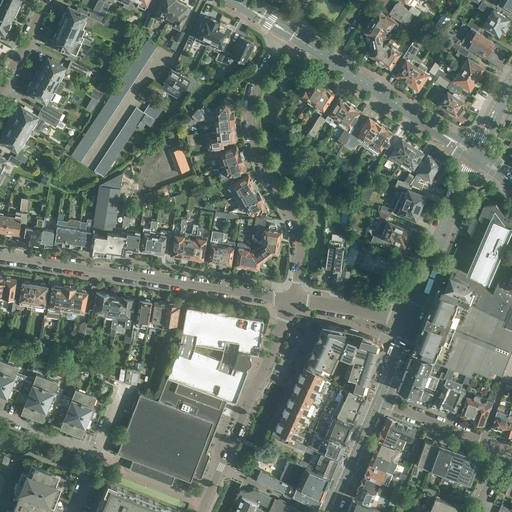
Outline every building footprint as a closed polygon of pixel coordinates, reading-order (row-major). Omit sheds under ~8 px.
[(0,0),(0,3),(17,11),(20,5),(19,3),(19,0),(0,0)] [(97,0),(93,10),(99,13),(105,1),(103,0),(97,0)] [(129,0),(126,8),(129,10),(133,0),(136,0),(138,1),(136,5),(144,8),(147,0),(129,0)] [(161,17),(167,20),(176,1),(175,1),(175,0),(160,0),(153,16),(160,20),(161,17)] [(484,0),(473,0),(480,4),(479,7),(490,14),(482,25),(499,36),(510,18),(484,1),(484,0)] [(511,0),(488,0),(494,4),(496,1),(510,10),(511,9),(511,0)] [(176,1),(167,20),(173,22),(172,25),(179,28),(181,23),(183,23),(190,8),(176,1)] [(398,2),(394,8),(411,20),(415,14),(409,10),(398,2)] [(0,3),(0,17),(10,22),(12,17),(15,16),(17,11),(0,3)] [(108,6),(103,3),(99,13),(104,15),(108,6)] [(413,5),(409,10),(415,14),(418,16),(421,11),(413,5)] [(68,6),(62,19),(83,28),(86,20),(84,19),(88,12),(78,7),(78,8),(77,10),(68,6)] [(411,20),(394,8),(390,14),(407,26),(411,20)] [(88,9),(87,11),(90,13),(89,16),(101,21),(103,16),(88,9)] [(371,20),(388,31),(390,33),(393,29),(395,30),(399,24),(380,11),(379,12),(377,12),(371,20)] [(444,13),(435,27),(441,31),(451,17),(444,13)] [(149,28),(154,18),(148,15),(143,25),(149,28)] [(10,22),(0,17),(0,32),(4,34),(6,29),(9,28),(11,24),(10,22)] [(189,35),(180,53),(186,56),(194,40),(199,43),(200,40),(208,43),(218,21),(211,18),(210,19),(205,17),(202,22),(201,22),(198,29),(199,30),(195,38),(189,35)] [(468,24),(472,27),(478,30),(482,24),(472,17),(468,24)] [(62,19),(57,30),(77,40),(88,45),(90,40),(83,37),(82,36),(85,29),(83,28),(62,19)] [(366,34),(368,43),(382,40),(381,35),(386,34),(388,31),(371,20),(366,28),(366,30),(366,31),(368,32),(366,34)] [(218,21),(208,43),(215,47),(214,50),(219,52),(215,59),(220,62),(221,61),(225,52),(220,49),(224,42),(225,42),(228,35),(227,34),(230,28),(218,22),(218,21)] [(458,39),(457,42),(468,49),(470,46),(483,54),(485,52),(487,53),(490,49),(490,50),(495,43),(477,32),(478,30),(472,27),(467,35),(466,34),(462,41),(458,39)] [(178,29),(174,39),(179,42),(184,32),(178,29)] [(77,40),(57,30),(51,43),(55,45),(54,48),(66,54),(68,51),(69,52),(71,47),(73,48),(77,40)] [(225,52),(221,61),(230,66),(234,57),(244,61),(249,51),(251,52),(253,51),(255,47),(254,45),(252,44),(252,43),(239,37),(230,55),(225,52)] [(148,39),(145,44),(154,50),(157,45),(148,39)] [(382,40),(368,43),(370,52),(371,53),(371,54),(372,55),(373,58),(380,62),(392,43),(395,39),(394,39),(393,39),(392,39),(391,39),(387,44),(383,45),(382,40)] [(468,49),(457,42),(456,41),(453,46),(458,50),(456,54),(463,58),(458,65),(478,78),(485,67),(465,54),(468,49)] [(392,43),(380,62),(388,68),(391,67),(392,68),(397,59),(400,61),(404,54),(401,52),(402,52),(396,48),(397,46),(392,43)] [(404,54),(400,61),(399,62),(404,65),(397,75),(408,82),(420,63),(423,59),(415,55),(419,48),(412,43),(404,54)] [(145,44),(142,49),(151,55),(154,50),(145,44)] [(142,49),(138,53),(148,60),(151,55),(142,49)] [(148,60),(138,53),(135,58),(145,64),(148,60)] [(46,56),(39,68),(59,79),(65,67),(46,56)] [(135,58),(132,63),(142,69),(145,64),(135,58)] [(77,63),(71,60),(68,66),(89,76),(92,70),(77,63)] [(435,73),(439,67),(440,65),(435,62),(430,71),(434,74),(435,73)] [(132,63),(129,68),(138,74),(142,69),(132,63)] [(420,63),(408,82),(419,89),(429,73),(425,71),(427,67),(420,63)] [(452,76),(439,67),(435,73),(439,76),(450,83),(453,77),(471,89),(478,78),(458,65),(454,73),(452,76)] [(39,68),(33,80),(52,91),(59,79),(39,68)] [(129,68),(126,73),(135,79),(138,74),(129,68)] [(164,81),(165,82),(161,88),(166,91),(165,91),(169,94),(170,93),(178,98),(181,92),(182,93),(184,88),(190,91),(197,78),(179,68),(177,72),(171,69),(164,81)] [(126,73),(123,78),(132,84),(135,79),(126,73)] [(439,76),(436,80),(447,87),(450,83),(439,76)] [(123,78),(119,83),(129,89),(132,84),(123,78)] [(26,93),(31,95),(33,97),(32,98),(38,101),(39,99),(45,103),(41,109),(58,120),(62,113),(56,110),(57,108),(51,105),(54,101),(53,100),(57,93),(52,91),(33,80),(26,93)] [(311,83),(307,80),(302,87),(304,89),(300,95),(308,100),(307,102),(311,105),(323,87),(313,81),(311,83)] [(119,83),(116,87),(126,94),(129,89),(119,83)] [(116,87),(113,92),(122,98),(126,94),(116,87)] [(323,87),(311,105),(315,107),(313,109),(321,114),(333,94),(323,87)] [(103,92),(94,88),(89,96),(98,101),(103,92)] [(460,98),(461,96),(450,88),(445,95),(443,93),(438,101),(459,115),(464,107),(462,105),(465,101),(460,98)] [(113,92),(110,97),(119,103),(122,98),(113,92)] [(214,109),(210,114),(211,119),(233,116),(232,105),(234,101),(227,95),(225,97),(214,110),(214,109)] [(110,97),(107,102),(116,108),(119,103),(110,97)] [(320,115),(308,132),(309,132),(306,136),(310,139),(313,135),(314,136),(324,120),(329,123),(331,120),(336,123),(349,105),(338,98),(327,115),(325,119),(320,115)] [(151,101),(147,106),(159,114),(162,108),(151,101)] [(107,102),(103,107),(113,113),(116,108),(107,102)] [(19,104),(12,116),(31,128),(38,132),(45,121),(54,126),(58,120),(41,109),(38,116),(31,112),(33,110),(27,107),(26,109),(19,104)] [(349,105),(336,123),(343,128),(344,126),(348,129),(359,111),(349,105)] [(147,106),(143,112),(145,113),(155,120),(159,114),(147,106)] [(103,107),(100,112),(110,118),(113,113),(103,107)] [(132,111),(133,112),(142,118),(145,113),(143,112),(136,107),(132,111)] [(302,119),(306,113),(302,110),(298,117),(302,119)] [(100,112),(97,117),(106,123),(110,118),(100,112)] [(142,118),(133,112),(129,116),(139,123),(140,120),(142,118)] [(155,120),(145,113),(142,118),(140,120),(151,127),(155,120)] [(12,116),(5,128),(24,139),(31,128),(12,116)] [(139,123),(129,116),(126,121),(135,127),(139,123)] [(189,116),(182,122),(183,123),(183,124),(196,123),(196,121),(194,122),(189,116)] [(210,123),(211,131),(234,128),(233,116),(211,119),(212,123),(210,123)] [(97,117),(94,122),(103,128),(106,123),(97,117)] [(357,135),(369,142),(380,125),(369,117),(364,124),(362,123),(359,128),(361,129),(357,135)] [(135,127),(126,121),(123,126),(132,132),(135,127)] [(94,122),(91,126),(100,132),(103,128),(94,122)] [(369,142),(365,147),(377,155),(384,144),(386,145),(389,141),(387,139),(391,132),(380,125),(369,142)] [(91,126),(88,131),(97,137),(100,132),(91,126)] [(132,132),(123,126),(120,131),(129,137),(132,132)] [(0,139),(0,140),(5,143),(4,145),(9,148),(10,147),(17,151),(24,139),(5,128),(0,135),(2,136),(0,139)] [(234,128),(211,131),(211,138),(207,138),(208,148),(222,146),(222,143),(235,141),(234,137),(236,137),(234,128)] [(88,131),(84,136),(94,142),(97,137),(88,131)] [(129,137),(120,131),(117,136),(126,142),(129,137)] [(340,140),(344,143),(350,134),(345,132),(340,140)] [(195,145),(193,133),(186,134),(188,146),(195,145)] [(350,134),(344,143),(348,146),(354,137),(350,134)] [(84,136),(81,141),(90,147),(94,142),(84,136)] [(126,142),(117,136),(113,141),(123,147),(126,142)] [(401,162),(412,146),(401,138),(388,158),(399,165),(401,162)] [(81,141),(78,146),(87,152),(90,147),(81,141)] [(123,147),(113,141),(110,146),(119,152),(123,147)] [(78,146),(75,151),(84,157),(87,152),(78,146)] [(110,146),(107,151),(116,157),(119,152),(110,146)] [(219,149),(208,152),(209,152),(206,153),(207,156),(209,156),(215,155),(217,159),(219,166),(241,157),(239,150),(237,150),(236,146),(220,152),(219,149)] [(412,146),(401,162),(407,166),(406,169),(409,171),(422,152),(412,146)] [(18,151),(15,157),(21,160),(22,160),(25,162),(28,157),(18,151)] [(75,151),(72,156),(81,162),(84,157),(75,151)] [(116,157),(107,151),(104,155),(113,162),(116,157)] [(15,157),(11,154),(8,160),(18,166),(21,160),(15,157)] [(113,162),(104,155),(100,160),(110,166),(113,162)] [(433,176),(434,172),(433,171),(438,163),(428,156),(418,171),(414,176),(409,184),(421,188),(423,183),(418,181),(423,174),(430,179),(433,176)] [(241,157),(219,166),(222,172),(218,173),(221,181),(224,179),(231,177),(230,175),(244,169),(243,166),(244,165),(241,157)] [(110,166),(100,160),(97,165),(107,171),(110,166)] [(378,162),(372,170),(378,172),(384,164),(378,161),(378,162)] [(107,171),(97,165),(94,170),(104,176),(107,171)] [(92,231),(89,252),(111,255),(115,227),(123,172),(99,184),(97,195),(96,202),(94,219),(92,231)] [(409,172),(403,181),(403,182),(409,184),(414,176),(409,172)] [(49,176),(43,174),(40,183),(45,185),(49,176)] [(247,174),(229,184),(227,185),(233,196),(254,185),(251,178),(250,178),(247,174)] [(401,191),(398,198),(419,207),(424,196),(408,189),(409,184),(403,182),(397,179),(395,185),(405,189),(405,188),(407,189),(405,193),(401,191)] [(254,185),(233,196),(237,203),(239,202),(241,206),(242,205),(260,195),(254,185)] [(165,187),(156,190),(159,198),(168,194),(165,187)] [(260,195),(242,205),(246,212),(248,211),(249,214),(251,214),(258,211),(259,213),(261,217),(265,218),(267,217),(264,212),(268,210),(260,195)] [(398,198),(394,206),(393,210),(414,219),(419,207),(398,198)] [(511,234),(511,233),(511,215),(510,212),(505,213),(497,201),(483,203),(472,226),(474,228),(475,227),(482,237),(467,272),(489,282),(510,234),(511,234)] [(392,209),(382,205),(379,211),(389,216),(392,209)] [(403,246),(407,237),(406,236),(408,230),(387,221),(389,216),(379,211),(377,210),(374,217),(381,220),(374,235),(375,236),(375,237),(375,238),(375,239),(375,240),(375,241),(375,242),(376,242),(377,244),(378,245),(378,246),(381,247),(382,247),(385,247),(386,246),(386,247),(387,246),(388,246),(388,245),(389,245),(390,244),(390,243),(391,242),(391,241),(403,246)] [(58,213),(57,225),(54,243),(65,244),(68,221),(62,220),(63,214),(58,213)] [(7,215),(5,231),(18,233),(20,220),(20,214),(15,214),(15,216),(7,215)] [(123,215),(122,228),(115,227),(111,255),(118,256),(120,254),(124,254),(124,251),(128,229),(129,216),(123,215)] [(255,217),(254,224),(265,225),(266,218),(265,218),(261,217),(255,217)] [(25,235),(24,242),(40,244),(43,222),(43,219),(42,219),(37,218),(36,225),(35,225),(34,225),(33,226),(33,227),(25,226),(24,235),(25,235)] [(68,221),(65,244),(76,246),(79,229),(80,221),(79,221),(79,220),(70,218),(70,219),(68,219),(68,221)] [(79,229),(76,246),(87,248),(90,230),(92,231),(94,219),(87,218),(85,230),(79,229)] [(170,254),(181,256),(184,233),(186,219),(181,218),(180,224),(181,226),(180,233),(173,232),(170,254)] [(43,222),(40,244),(51,246),(53,230),(45,228),(46,219),(44,219),(43,222)] [(139,250),(151,252),(154,231),(156,221),(151,220),(150,228),(143,227),(139,250)] [(260,234),(259,239),(279,242),(281,230),(276,229),(276,226),(274,224),(270,223),(268,225),(267,228),(262,227),(261,234),(260,234)] [(191,234),(184,233),(181,256),(192,258),(197,229),(192,228),(191,234)] [(128,229),(124,251),(130,252),(133,249),(137,249),(140,230),(135,230),(128,229)] [(197,229),(192,258),(202,259),(206,237),(200,237),(202,230),(197,229)] [(154,231),(151,252),(164,254),(166,241),(170,241),(171,232),(160,230),(159,232),(154,231)] [(249,238),(250,230),(247,230),(246,239),(245,243),(237,242),(233,264),(246,266),(248,249),(249,245),(246,241),(249,238)] [(218,239),(217,239),(210,238),(206,260),(219,262),(223,232),(220,232),(219,237),(218,237),(218,239)] [(223,232),(219,262),(230,264),(234,241),(227,240),(226,238),(227,233),(223,232)] [(251,237),(254,241),(255,240),(257,242),(261,243),(263,246),(258,249),(264,258),(271,253),(277,254),(279,242),(259,239),(257,239),(255,235),(251,237)] [(329,239),(329,244),(328,244),(324,268),(333,269),(332,281),(339,282),(341,270),(340,270),(343,247),(344,241),(329,239)] [(368,248),(362,263),(382,272),(382,271),(387,273),(392,259),(387,257),(388,257),(368,248)] [(252,250),(248,249),(246,266),(258,268),(259,261),(264,258),(258,249),(254,252),(252,250)] [(511,266),(507,264),(494,294),(511,304),(511,303),(511,266)] [(450,268),(443,287),(456,292),(455,297),(464,301),(491,313),(504,319),(505,320),(511,307),(511,303),(511,304),(494,294),(455,271),(455,270),(450,268)] [(348,282),(350,271),(342,270),(340,281),(348,282)] [(4,277),(0,297),(12,299),(15,279),(4,277)] [(19,299),(15,299),(14,303),(27,305),(27,309),(30,309),(31,302),(34,283),(21,282),(19,299)] [(46,285),(34,283),(31,302),(30,309),(35,310),(35,307),(44,308),(48,289),(46,289),(46,285)] [(50,290),(48,289),(44,308),(47,309),(46,316),(57,318),(59,309),(59,308),(62,286),(53,285),(52,286),(50,286),(50,290)] [(75,287),(62,285),(62,286),(59,308),(67,310),(66,311),(66,312),(66,313),(67,314),(67,315),(68,316),(69,316),(70,317),(71,317),(72,317),(73,317),(74,317),(75,316),(76,315),(77,314),(77,311),(83,312),(86,291),(85,291),(84,290),(75,288),(75,287)] [(418,341),(414,351),(415,351),(415,352),(416,352),(435,360),(434,362),(440,364),(441,364),(466,374),(472,377),(475,370),(488,376),(491,371),(503,376),(511,353),(511,329),(502,325),(504,319),(491,313),(464,301),(455,297),(456,292),(443,287),(440,286),(436,296),(438,297),(434,307),(432,307),(422,331),(424,332),(420,342),(418,341)] [(95,292),(92,310),(97,311),(97,315),(104,316),(108,294),(95,292)] [(108,294),(104,316),(112,318),(109,336),(114,337),(118,318),(116,318),(117,314),(120,296),(108,294)] [(120,296),(117,314),(116,318),(118,318),(125,320),(124,326),(129,327),(134,298),(120,296)] [(150,300),(138,299),(134,325),(146,327),(147,321),(150,300)] [(147,321),(146,327),(145,333),(151,334),(152,328),(154,328),(155,327),(161,328),(165,303),(153,301),(150,321),(147,321)] [(165,303),(161,328),(169,329),(170,325),(175,325),(178,305),(165,303)] [(138,389),(133,402),(130,409),(133,409),(128,420),(116,452),(132,458),(129,465),(129,467),(129,468),(130,469),(167,484),(169,484),(170,484),(171,482),(171,481),(174,475),(189,481),(192,475),(198,478),(199,478),(201,477),(207,460),(209,456),(209,455),(208,454),(205,453),(220,415),(226,399),(233,402),(234,402),(235,401),(235,400),(241,385),(246,373),(246,372),(245,372),(245,368),(247,368),(248,366),(249,365),(250,362),(250,360),(248,358),(249,353),(257,355),(261,334),(263,322),(263,321),(262,320),(261,320),(190,307),(188,307),(187,307),(186,307),(185,309),(185,310),(180,343),(158,397),(138,389)] [(504,319),(502,325),(511,329),(511,313),(508,322),(505,320),(504,319)] [(356,331),(350,329),(343,328),(328,325),(326,330),(321,328),(317,337),(346,350),(344,357),(374,366),(379,350),(376,349),(379,341),(374,338),(368,335),(362,333),(356,331)] [(173,347),(178,336),(172,333),(167,345),(173,347)] [(317,337),(304,365),(335,381),(340,383),(347,387),(363,394),(367,381),(369,382),(374,366),(344,357),(346,350),(317,337)] [(80,349),(71,347),(67,362),(76,364),(80,349)] [(413,353),(408,365),(428,373),(431,366),(438,369),(440,364),(434,362),(413,353)] [(5,396),(15,400),(23,380),(25,375),(15,371),(17,366),(0,359),(0,404),(2,406),(5,396)] [(304,365),(297,381),(329,395),(335,381),(304,365)] [(408,365),(403,377),(435,390),(440,378),(432,374),(428,373),(408,365)] [(93,372),(99,375),(102,369),(96,366),(93,372)] [(127,369),(125,382),(125,383),(131,384),(133,369),(127,368),(127,369)] [(491,371),(488,376),(500,381),(503,376),(491,371)] [(23,380),(15,400),(24,403),(20,413),(41,421),(44,412),(54,415),(62,395),(52,391),(56,381),(35,373),(32,383),(23,380)] [(445,384),(444,383),(435,403),(457,412),(466,391),(472,377),(466,374),(462,384),(447,378),(445,384)] [(403,377),(399,389),(426,399),(429,392),(433,394),(435,390),(403,377)] [(297,381),(292,393),(323,407),(329,395),(297,381)] [(354,421),(359,408),(365,395),(363,394),(347,387),(340,383),(335,381),(329,395),(323,407),(323,408),(333,412),(354,421)] [(62,395),(54,415),(63,419),(59,428),(80,436),(83,427),(93,430),(101,410),(91,406),(95,397),(75,389),(71,398),(62,395)] [(460,413),(472,417),(481,395),(468,390),(460,413)] [(481,395),(472,417),(472,418),(484,422),(490,406),(491,406),(493,400),(494,400),(496,394),(492,392),(490,393),(488,397),(481,395)] [(323,407),(292,393),(274,432),(289,438),(289,437),(305,443),(307,444),(308,443),(310,444),(317,429),(314,428),(323,408),(323,407)] [(495,426),(504,429),(510,409),(498,405),(492,423),(494,424),(495,426)] [(325,430),(324,433),(323,434),(345,443),(354,421),(333,412),(328,423),(326,422),(322,429),(325,430)] [(386,416),(381,429),(400,437),(410,442),(412,437),(416,428),(411,427),(386,416)] [(324,433),(317,429),(310,444),(339,457),(345,443),(323,434),(324,433)] [(381,429),(377,438),(396,446),(403,449),(405,446),(398,443),(400,437),(381,429)] [(289,437),(289,438),(286,444),(312,455),(310,458),(334,469),(338,460),(311,449),(311,448),(306,445),(305,443),(289,437)] [(415,464),(428,469),(437,444),(435,444),(436,442),(431,441),(431,442),(424,439),(415,464)] [(378,441),(373,453),(392,461),(395,454),(396,455),(398,450),(378,441)] [(437,444),(428,469),(441,474),(450,449),(443,447),(443,445),(439,443),(438,445),(437,444)] [(450,449),(441,474),(454,478),(463,454),(462,453),(462,452),(457,450),(457,452),(450,449)] [(406,458),(413,460),(415,454),(409,452),(406,458)] [(373,453),(368,464),(392,474),(397,462),(392,461),(373,453)] [(463,454),(454,478),(467,483),(476,459),(469,456),(470,455),(465,453),(465,455),(463,454)] [(271,455),(268,461),(281,467),(284,461),(271,455)] [(295,462),(307,467),(330,477),(334,469),(310,458),(309,462),(297,457),(295,462)] [(260,469),(253,466),(250,464),(248,471),(257,475),(260,469)] [(368,464),(364,474),(384,483),(387,485),(392,474),(368,464)] [(59,476),(30,465),(26,474),(21,472),(13,492),(19,495),(11,511),(10,511),(6,510),(5,511),(44,511),(47,506),(53,508),(61,487),(55,485),(59,476)] [(307,467),(302,477),(309,480),(310,478),(326,487),(330,477),(307,467)] [(260,469),(257,475),(256,478),(258,479),(257,480),(258,481),(260,482),(261,483),(264,483),(265,482),(270,485),(274,475),(272,474),(260,469)] [(511,470),(510,470),(503,493),(511,495),(510,501),(511,501),(511,470)] [(278,472),(276,476),(288,482),(295,485),(296,486),(321,498),(325,489),(309,481),(309,480),(302,477),(293,472),(290,478),(278,472)] [(364,474),(359,486),(378,494),(381,488),(382,488),(384,483),(364,474)] [(274,475),(270,485),(283,491),(282,492),(283,493),(285,495),(287,496),(289,496),(292,496),(292,495),(296,486),(295,485),(288,482),(276,476),(274,475)] [(438,476),(435,483),(441,486),(444,479),(438,476)] [(182,511),(108,482),(95,511),(182,511)] [(401,485),(393,482),(391,486),(400,490),(401,485)] [(296,486),(292,495),(306,502),(306,503),(307,505),(309,507),(311,508),(313,508),(315,507),(316,507),(317,507),(321,498),(296,486)] [(359,486),(354,496),(375,505),(377,501),(375,500),(378,494),(359,486)] [(242,490),(240,489),(239,492),(255,499),(259,491),(254,488),(252,489),(249,490),(247,490),(245,490),(242,490)] [(259,491),(255,499),(267,505),(271,496),(259,491)] [(238,504),(254,511),(265,511),(256,508),(258,504),(241,497),(238,504)] [(434,497),(428,510),(433,511),(455,511),(458,507),(434,497)] [(398,511),(401,511),(407,501),(400,498),(395,511),(398,511)] [(303,511),(273,499),(267,511),(303,511)] [(353,499),(349,508),(357,511),(377,511),(379,510),(368,505),(353,499)]
